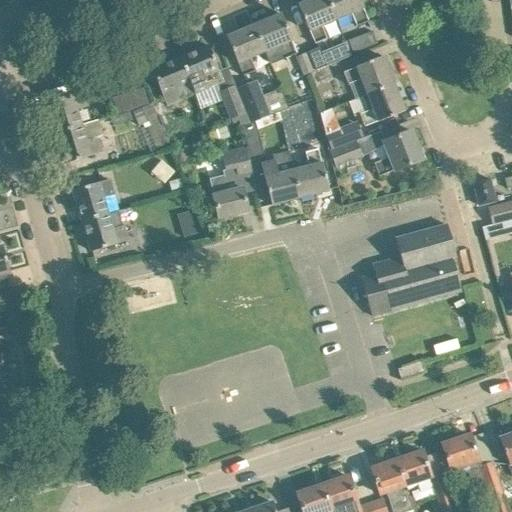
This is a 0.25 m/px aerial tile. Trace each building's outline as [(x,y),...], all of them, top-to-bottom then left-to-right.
[(335,18),(327,0),(309,0),(298,5),(308,30),(309,30),(314,42),(328,36),(323,24),(335,18)] [(359,0),(327,0),(335,18),(350,12),(356,26),(369,22),(359,0)] [(281,14),(254,26),(264,51),(280,45),(285,58),(297,53),(281,14)] [(264,51),(254,26),(226,37),(243,76),(255,71),(250,58),(264,51)] [(348,40),(352,53),(376,44),(372,31),(348,40)] [(180,59),(190,83),(194,93),(223,81),(209,47),(180,59)] [(326,65),(318,47),(308,51),(315,70),(326,66),(326,65)] [(295,57),(303,76),(315,71),(307,52),(295,57)] [(361,78),(367,94),(393,84),(382,57),(343,72),(348,83),(361,78)] [(190,83),(180,59),(152,71),(166,105),(181,98),(177,88),(190,83)] [(238,90),(251,122),(287,107),(280,89),(265,94),(264,90),(260,80),(238,90)] [(393,84),(367,94),(373,108),(360,113),(365,127),(404,112),(393,84)] [(218,92),(230,119),(231,118),(234,123),(238,121),(241,126),(250,123),(235,85),(218,92)] [(112,98),(117,114),(148,104),(143,88),(112,98)] [(47,102),(56,132),(81,125),(77,109),(87,107),(83,91),(47,102)] [(133,111),(150,151),(168,143),(151,104),(133,111)] [(81,125),(56,132),(65,163),(84,158),(102,152),(97,136),(102,135),(98,120),(81,125)] [(247,148),(250,160),(264,156),(256,124),(242,127),(247,148)] [(373,162),(379,176),(395,170),(395,171),(423,160),(412,131),(384,142),(390,156),(373,162)] [(329,191),(320,157),(330,154),(329,151),(326,141),(316,142),(317,148),(306,151),(309,165),(293,169),(300,198),(329,191)] [(355,141),(329,151),(330,154),(335,168),(361,156),(355,141)] [(223,175),(209,179),(219,218),(248,211),(239,176),(252,173),(251,166),(250,160),(247,148),(222,153),(225,169),(222,170),(223,175)] [(274,159),(261,163),(265,176),(264,176),(271,205),(300,198),(293,169),(277,173),(274,159)] [(168,182),(171,190),(182,187),(179,178),(168,182)] [(473,183),(479,206),(495,202),(489,179),(473,183)] [(73,190),(82,221),(107,213),(102,198),(114,195),(109,180),(73,190)] [(511,219),(511,201),(488,208),(493,225),(511,219)] [(107,213),(82,221),(91,252),(126,241),(121,226),(112,229),(107,213)] [(192,223),(180,225),(183,237),(194,234),(192,223)] [(372,265),(375,275),(361,278),(372,316),(461,292),(452,259),(456,258),(451,241),(448,242),(446,236),(450,235),(447,225),(395,239),(400,257),(372,265)] [(0,273),(9,271),(3,247),(0,248),(0,273)] [(128,310),(175,305),(172,275),(125,279),(128,310)] [(397,369),(400,379),(423,371),(420,362),(397,369)] [(511,432),(499,438),(509,465),(511,471),(511,432)] [(485,481),(495,511),(510,511),(505,495),(504,495),(493,462),(480,466),(470,435),(441,444),(450,470),(452,469),(454,476),(468,471),(472,482),(484,478),(485,481)] [(405,485),(431,477),(422,451),(396,460),(405,485)] [(405,485),(396,460),(371,469),(379,494),(386,492),(392,511),(403,511),(412,509),(406,491),(407,490),(405,485)] [(348,476),(322,485),(331,510),(331,511),(371,511),(369,504),(357,508),(356,502),(357,502),(348,476)] [(431,483),(440,511),(455,511),(444,478),(431,483)] [(331,511),(331,510),(322,485),(296,494),(302,511),(331,511)] [(387,511),(383,499),(369,504),(371,511),(387,511)] [(243,511),(275,511),(272,502),(244,511),(243,511)]
